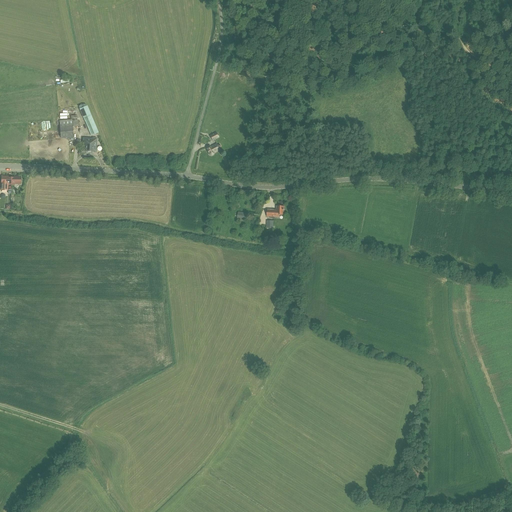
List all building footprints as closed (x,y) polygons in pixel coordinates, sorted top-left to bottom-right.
[(97,129),(90,112),(82,115),(89,132),(97,129)] [(72,120),(60,121),(61,138),(74,137),(73,125),(72,120)] [(213,141),(219,138),(217,132),(210,136),(213,141)] [(219,148),(221,147),(220,145),(218,146),(217,145),(211,148),(211,147),(209,146),(207,147),(207,149),(210,155),(212,155),(214,154),(214,153),(220,150),(219,148)] [(11,185),(11,181),(11,177),(8,177),(1,176),(1,183),(1,191),(8,191),(8,185),(11,185)] [(11,177),(11,181),(11,185),(14,185),(15,184),(21,184),(21,177),(14,177),(11,177)] [(284,215),(284,207),(277,207),(277,210),(268,210),(267,217),(280,217),(280,215),(284,215)] [(237,219),(245,220),(246,213),(238,212),(237,219)]
